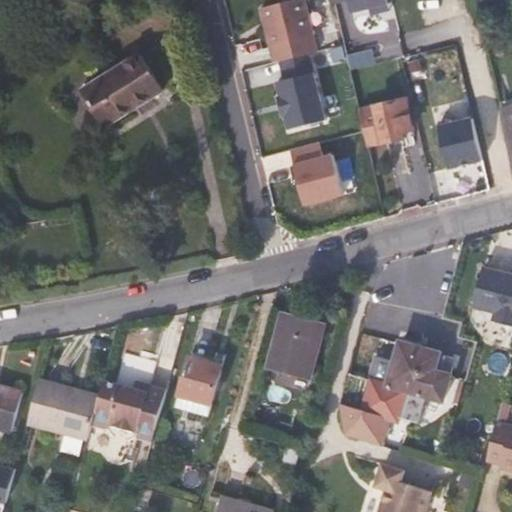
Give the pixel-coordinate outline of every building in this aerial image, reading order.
[(306,0),(286,0),(261,6),(274,64),(278,62),(312,53),(320,53),(306,0)] [(394,7),(392,0),(347,0),(352,17),(394,7)] [(277,81),(289,127),(328,117),(312,53),(278,62),(283,79),(277,81)] [(105,130),(164,92),(140,55),(82,93),(105,130)] [(415,132),(407,100),(399,102),(392,69),(366,74),(374,108),(359,111),(368,150),(407,140),(405,134),(415,132)] [(511,150),(511,109),(503,112),(511,150)] [(487,158),(477,116),(442,124),(452,166),(487,158)] [(323,142),(294,150),(307,202),(345,192),(335,154),(327,156),(323,142)] [(511,276),(482,269),(472,311),(511,320),(511,276)] [(310,378),(324,326),(281,315),(267,367),(310,378)] [(405,338),(391,385),(412,391),(449,403),(457,373),(442,369),(447,350),(405,338)] [(208,416),(222,365),(190,357),(176,406),(208,416)] [(403,426),(412,391),(391,385),(371,380),(364,405),(346,400),(348,437),(385,447),(392,423),(403,426)] [(96,415),(100,399),(38,381),(27,424),(89,441),(96,415)] [(166,392),(150,387),(134,382),(131,389),(105,382),(100,399),(96,415),(111,419),(109,426),(138,434),(137,440),(152,444),(166,392)] [(0,429),(11,433),(23,393),(0,387),(0,429)] [(511,432),(494,428),(484,465),(499,469),(498,478),(511,481),(511,432)] [(18,467),(0,462),(0,501),(8,504),(18,467)] [(424,511),(431,489),(400,481),(404,470),(382,463),(375,485),(388,489),(386,497),(383,497),(378,511),(424,511)] [(467,487),(472,473),(458,469),(453,483),(467,487)] [(273,511),(274,511),(221,498),(216,511),(273,511)]
